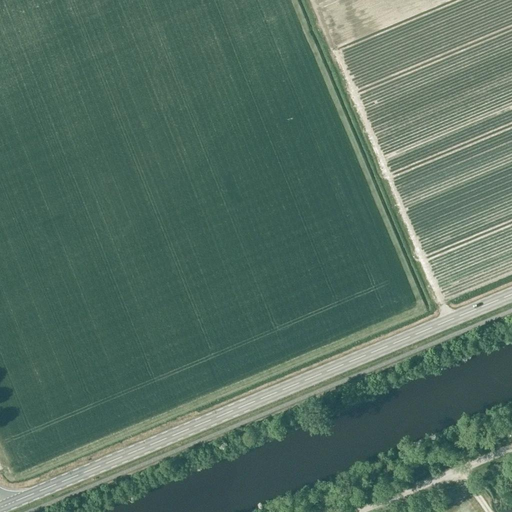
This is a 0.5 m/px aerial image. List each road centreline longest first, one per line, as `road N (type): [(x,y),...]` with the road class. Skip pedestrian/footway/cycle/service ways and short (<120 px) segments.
road 1 (primary): [(0,507),(511,295)]
road 2 (unclassified): [(346,511),(511,443)]
